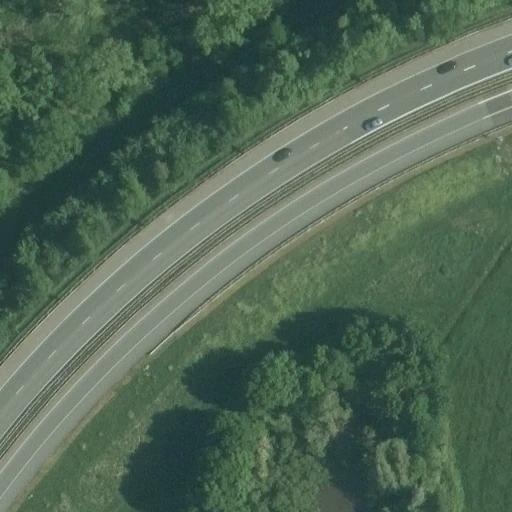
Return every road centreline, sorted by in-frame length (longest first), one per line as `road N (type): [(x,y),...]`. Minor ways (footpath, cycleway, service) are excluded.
road 1 (motorway): [(0,493),(73,402),(255,242),(386,161),(511,105)]
road 2 (motorway): [(511,51),(394,101),(210,216),(112,298),(0,418)]
